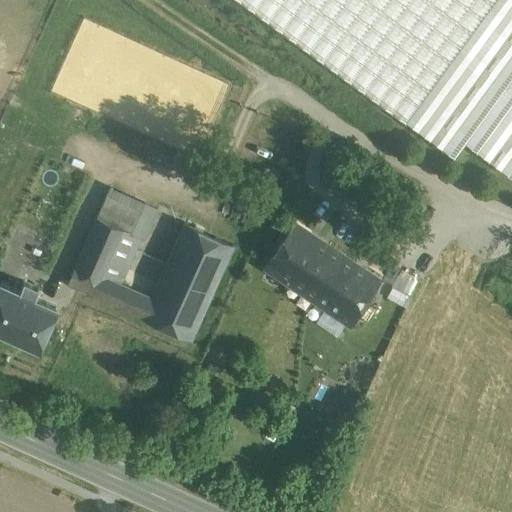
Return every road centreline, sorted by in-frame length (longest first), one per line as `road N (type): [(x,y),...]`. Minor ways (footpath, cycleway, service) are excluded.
road 1 (track): [(511,219),(277,91),(251,102),(217,175),(175,186),(138,177)]
road 2 (primary): [(0,427),(189,511)]
